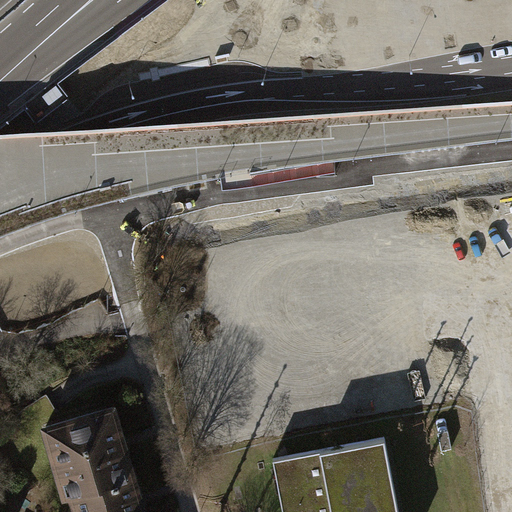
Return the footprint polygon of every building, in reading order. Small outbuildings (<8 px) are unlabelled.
[(1,270),(20,309),(86,278),(68,239),(1,270)] [(0,318),(20,309),(1,270),(0,270),(0,318)] [(385,295),(340,306),(348,336),(393,325),(385,295)] [(76,511),(139,511),(109,407),(50,422),(56,441),(49,443),(60,478),(65,476),(76,511)] [(274,458),(283,511),(399,511),(385,437),(323,449),(274,458)]
